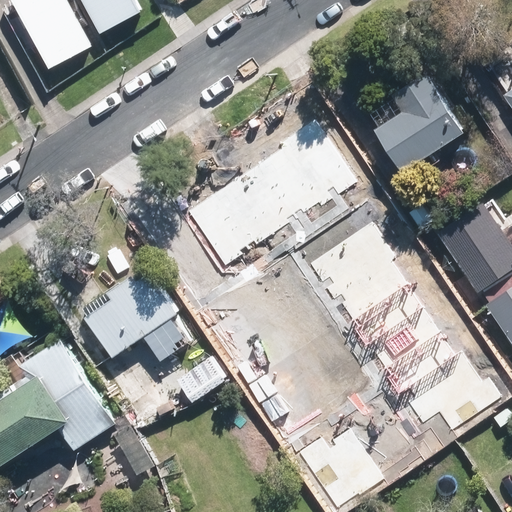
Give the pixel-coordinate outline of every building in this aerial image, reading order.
[(73,0),(80,15),(114,0),(73,0)] [(426,106),(387,131),(409,164),(474,121),(440,69),(413,86),(426,106)] [(327,139),(267,179),(303,233),(331,214),(347,238),(380,216),(327,139)] [(434,197),(413,211),(425,230),(447,216),(434,197)] [(511,243),(486,207),(446,235),(479,283),(511,260),(511,243)] [(249,218),(203,224),(214,311),(262,304),(260,287),(274,286),(269,251),(254,253),(249,218)] [(422,241),(412,248),(426,268),(436,260),(422,241)] [(437,261),(419,274),(438,300),(456,288),(437,261)] [(146,274),(93,310),(121,352),(186,310),(161,271),(149,279),(146,274)] [(511,291),(493,305),(511,332),(511,291)] [(308,336),(270,341),(277,399),(315,395),(308,336)] [(0,460),(1,463),(71,417),(87,442),(121,420),(68,339),(34,362),(44,377),(0,406),(0,460)] [(137,362),(116,376),(147,422),(168,408),(137,362)] [(102,464),(109,480),(139,467),(142,473),(164,463),(154,440),(102,464)]
